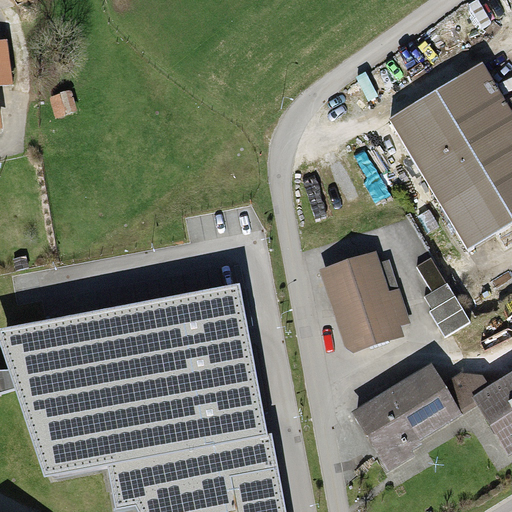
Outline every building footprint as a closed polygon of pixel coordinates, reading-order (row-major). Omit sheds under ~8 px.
[(511,228),(511,138),(475,75),(387,126),(463,257),(511,228)] [(387,294),(374,254),(323,271),(349,350),(399,334),(396,324),(407,320),(397,290),(387,294)] [(240,293),(0,337),(0,351),(44,486),(108,475),(113,511),(284,511),(273,446),(240,293)] [(428,379),(348,424),(383,486),(424,462),(417,449),(455,427),(428,379)] [(511,379),(471,404),(503,459),(511,453),(511,379)]
